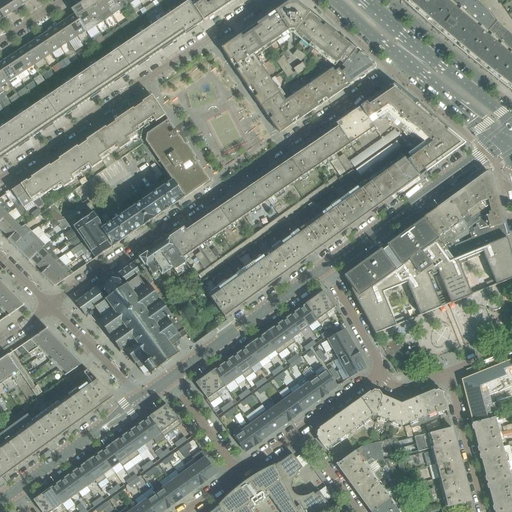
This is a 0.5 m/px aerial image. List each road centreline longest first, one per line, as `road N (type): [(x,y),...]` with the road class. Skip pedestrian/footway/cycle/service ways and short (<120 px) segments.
road 1 (residential): [(49,306),(404,62)]
road 2 (residential): [(0,178),(263,0)]
road 3 (tertiary): [(326,267),(501,142)]
road 4 (tertiary): [(170,379),(326,267)]
road 5 (secondary): [(511,122),(364,0)]
road 6 (tertiary): [(13,492),(143,399)]
road 7 (residential): [(484,511),(448,371)]
road 8 (residential): [(143,399),(49,306)]
road 9 (secondary): [(404,62),(501,142)]
